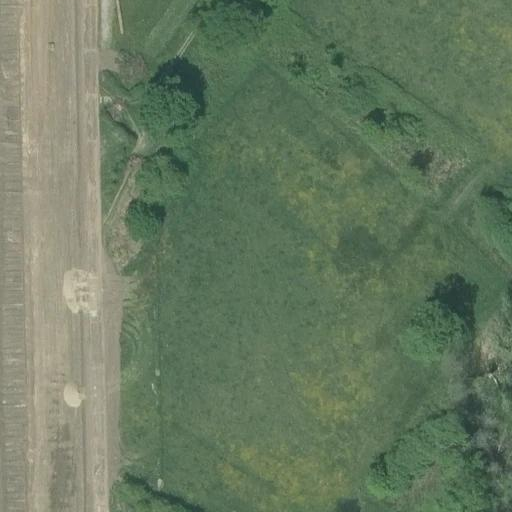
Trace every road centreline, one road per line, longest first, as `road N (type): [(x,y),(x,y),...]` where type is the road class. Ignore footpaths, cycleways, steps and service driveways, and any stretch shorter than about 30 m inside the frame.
road 1 (track): [(89,0),(96,511)]
road 2 (track): [(30,511),(91,227),(143,120)]
road 3 (track): [(3,0),(143,120)]
road 4 (track): [(143,120),(218,0)]
